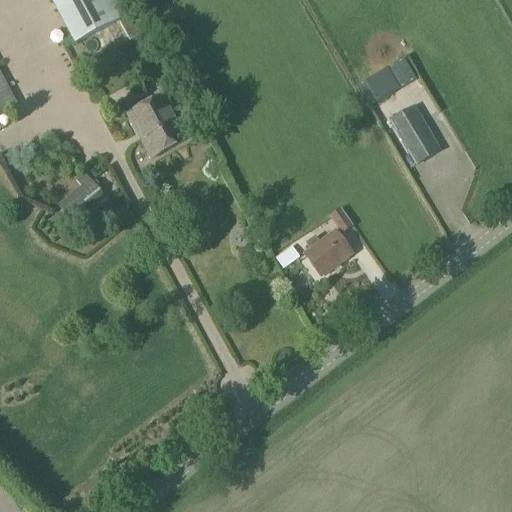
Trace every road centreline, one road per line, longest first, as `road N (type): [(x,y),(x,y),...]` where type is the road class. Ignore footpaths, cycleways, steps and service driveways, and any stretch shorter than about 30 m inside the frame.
road 1 (unknown): [(252,420),(5,0)]
road 2 (unclassified): [(133,511),(511,222)]
